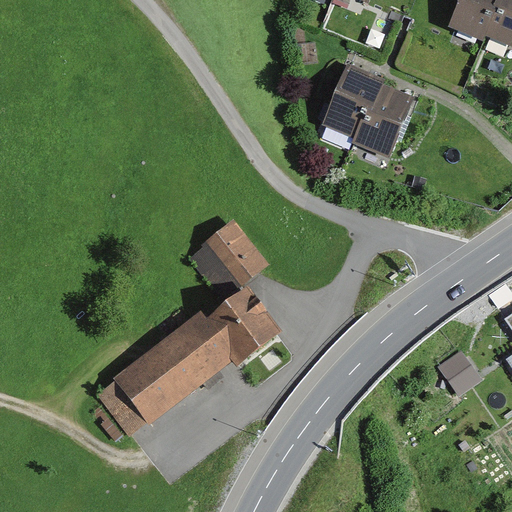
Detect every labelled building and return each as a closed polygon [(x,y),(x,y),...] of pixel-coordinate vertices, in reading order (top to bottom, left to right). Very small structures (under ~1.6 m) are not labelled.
[(338,0),(337,6),(371,14),(375,0),(338,0)] [(501,0),(465,0),(464,4),(455,10),(458,17),(449,37),(484,52),(486,46),(501,0)] [(511,0),(501,0),(486,46),(511,56),(511,0)] [(389,85),(360,70),(331,126),(361,141),(386,91),(389,85)] [(419,108),(386,91),(361,141),(357,150),(390,167),(419,108)] [(226,308),(102,396),(133,440),(242,363),(250,374),(300,339),(262,285),(279,273),(246,227),(195,263),(226,308)] [(482,382),(463,353),(440,367),(459,397),(482,382)]
